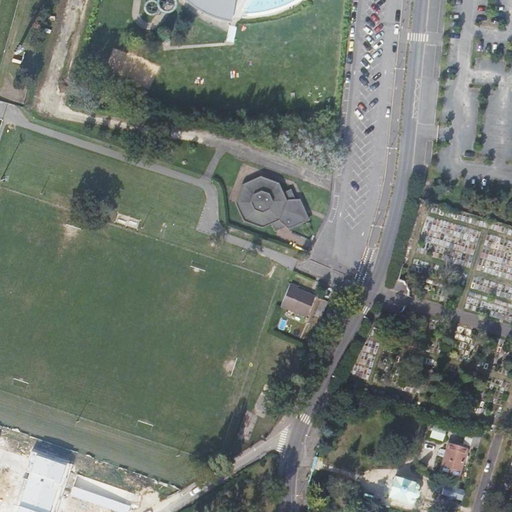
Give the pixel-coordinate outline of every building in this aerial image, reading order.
[(191,0),(206,11),(215,16),(230,20),(232,12),(233,0),(191,0)] [(286,231),(301,222),(291,217),(296,215),(291,200),(288,192),(281,194),(277,184),(259,177),(243,181),(236,201),(242,219),(260,225),(271,222),(274,230),(284,227),(286,231)] [(294,199),(291,200),(296,215),(291,217),(301,222),(294,199)] [(117,212),(114,223),(138,231),(142,219),(117,212)] [(289,284),(280,305),(306,315),(314,296),(296,289),(296,287),(289,284)] [(321,299),(315,314),(321,316),(327,302),(321,299)] [(391,315),(382,312),(374,328),(387,332),(391,315)] [(446,428),(435,425),(431,436),(442,439),(446,428)] [(464,443),(478,447),(482,434),(468,430),(464,443)] [(467,450),(448,444),(440,472),(458,477),(467,450)] [(25,471),(29,473),(36,453),(32,451),(25,471)] [(48,511),(66,463),(36,453),(29,473),(27,479),(15,511),(48,511)] [(48,511),(53,511),(70,464),(66,463),(48,511)] [(10,511),(15,511),(27,479),(22,478),(10,511)] [(416,484),(395,478),(389,497),(411,503),(413,503),(414,502),(414,500),(413,498),(415,498),(417,497),(418,494),(418,492),(416,490),(417,489),(418,487),(418,485),(416,484)] [(464,491),(445,485),(442,494),(449,496),(449,497),(454,499),(455,498),(462,500),(464,491)] [(74,486),(71,494),(121,511),(128,511),(131,505),(74,486)]
